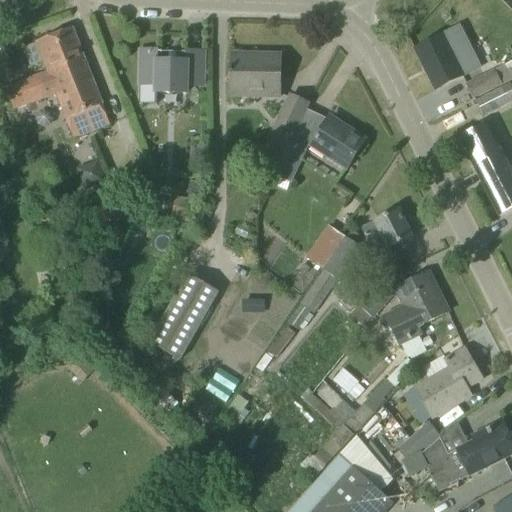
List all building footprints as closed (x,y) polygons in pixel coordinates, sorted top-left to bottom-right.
[(511,11),(501,0),(491,0),(488,4),(511,28),(511,11)] [(442,36),(415,49),(435,91),(453,82),(461,78),(482,67),(461,26),(442,36)] [(36,43),(22,49),(30,67),(44,62),(47,71),(0,88),(8,110),(56,92),(73,140),(110,125),(72,29),(36,43)] [(155,105),(156,93),(186,94),(187,63),(158,62),(158,52),(140,51),(139,105),(155,105)] [(279,101),(280,55),(262,55),(262,60),(232,59),(231,94),(260,95),(260,101),(279,101)] [(511,62),(466,84),(473,99),(511,80),(511,62)] [(189,70),(189,86),(203,86),(204,70),(189,70)] [(511,83),(476,102),(483,116),(511,101),(511,83)] [(277,177),(299,129),(307,111),(306,110),(308,105),(291,97),(271,142),(266,171),(277,177)] [(345,171),(364,141),(330,119),(310,149),(345,171)] [(477,129),(459,138),(478,174),(480,173),(479,170),(503,157),(505,162),(508,161),(488,123),(477,129)] [(277,177),(273,186),(286,192),(290,184),(292,185),(313,136),(299,129),(277,177)] [(480,173),(478,174),(499,217),(511,210),(511,168),(508,161),(505,162),(503,157),(479,170),(480,173)] [(175,197),(172,220),(193,224),(197,201),(175,197)] [(387,250),(411,238),(398,211),(374,223),(375,225),(363,231),(369,243),(380,237),(387,250)] [(323,272),(345,238),(328,227),(305,261),(323,272)] [(300,306),(310,313),(314,315),(337,282),(342,285),(364,251),(362,250),(368,242),(350,230),(345,238),(323,272),(300,306)] [(403,307),(383,315),(398,347),(410,341),(413,348),(407,350),(412,360),(426,354),(419,337),(421,337),(417,328),(448,313),(440,297),(436,300),(424,275),(395,289),(403,307)] [(181,362),(219,294),(187,276),(149,344),(181,362)] [(359,306),(351,316),(364,328),(371,320),(372,321),(395,296),(380,283),(371,293),(361,285),(350,297),(359,306)] [(300,306),(288,324),(299,331),(300,332),(304,327),(304,328),(312,317),(309,315),(310,313),(300,306)] [(432,419),(471,396),(467,388),(481,380),(464,350),(444,362),(449,370),(415,391),(432,419)] [(326,386),(317,396),(335,412),(334,412),(357,434),(397,391),(386,381),(356,413),(326,386)] [(472,438),(475,442),(448,456),(441,439),(422,455),(439,491),(511,454),(511,441),(503,422),(472,438)] [(409,464),(440,437),(429,425),(398,451),(409,464)] [(289,511),(385,511),(393,504),(382,494),(393,481),(357,437),(289,511)] [(511,511),(511,499),(495,508),(496,511),(511,511)]
